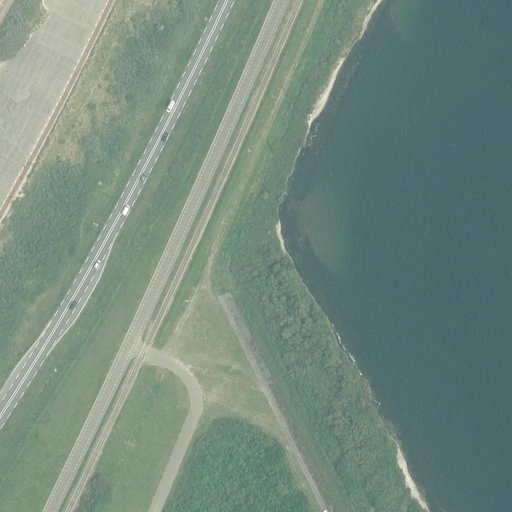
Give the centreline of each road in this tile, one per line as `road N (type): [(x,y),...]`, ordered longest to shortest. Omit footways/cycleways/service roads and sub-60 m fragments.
road 1 (tertiary): [(48,511),(280,0)]
road 2 (primary): [(0,414),(106,236),(225,0)]
